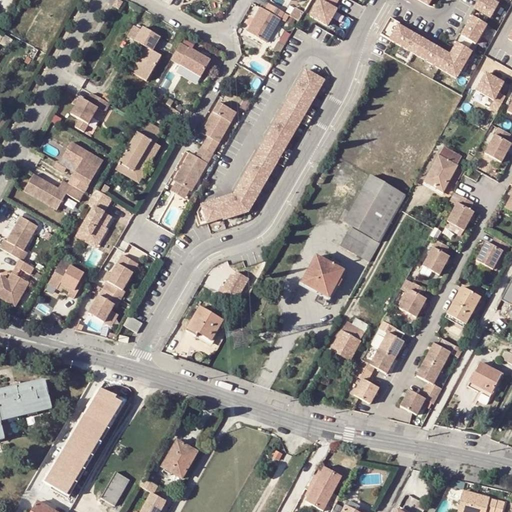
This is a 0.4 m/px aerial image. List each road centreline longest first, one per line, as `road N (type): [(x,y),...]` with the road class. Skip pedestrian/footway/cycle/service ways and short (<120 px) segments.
road 1 (residential): [(134,368),(198,254),(264,222),(336,101),(379,0)]
road 2 (residential): [(364,438),(511,172)]
road 3 (residential): [(220,38),(231,60),(135,227),(155,239)]
road 4 (tertiary): [(364,438),(134,368)]
road 5 (residential): [(418,447),(511,263)]
road 6 (residential): [(0,172),(96,0)]
